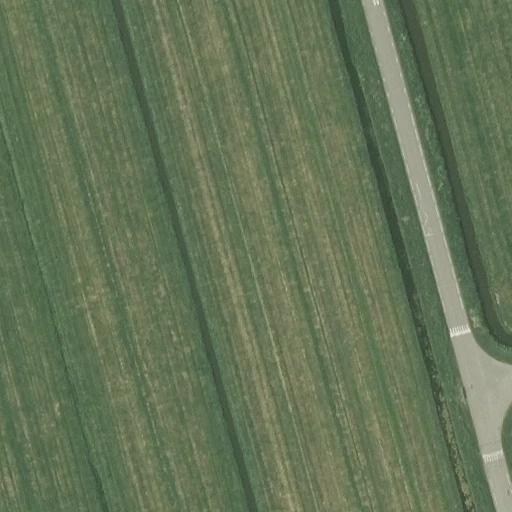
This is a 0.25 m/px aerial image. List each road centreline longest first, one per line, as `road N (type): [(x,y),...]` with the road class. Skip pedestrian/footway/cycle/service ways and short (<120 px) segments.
road 1 (unclassified): [(476,390),(370,0)]
road 2 (unclassified): [(508,511),(476,390)]
